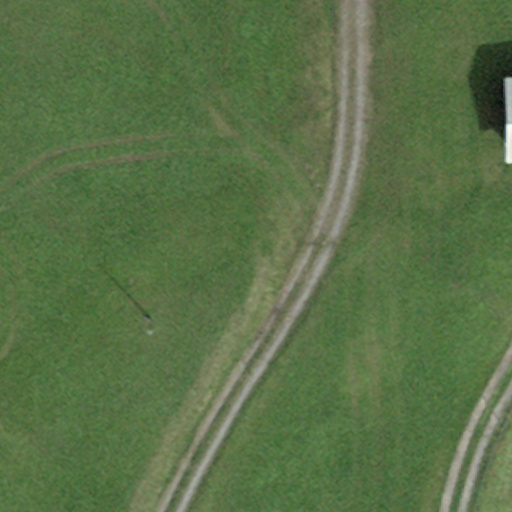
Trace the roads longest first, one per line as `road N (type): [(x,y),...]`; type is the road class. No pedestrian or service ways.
road 1 (track): [(170,511),(317,252),(351,129),(354,0)]
road 2 (track): [(511,370),(484,419),(453,511)]
